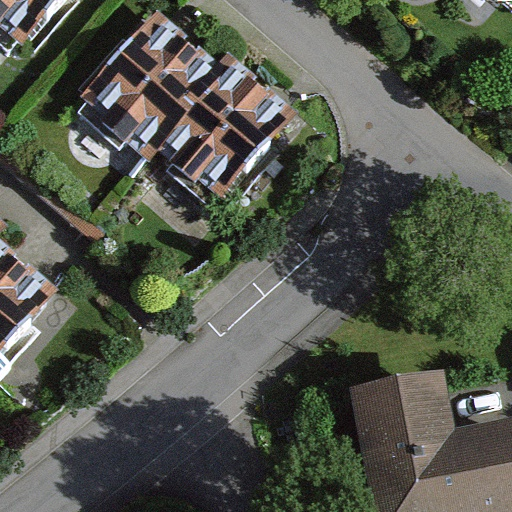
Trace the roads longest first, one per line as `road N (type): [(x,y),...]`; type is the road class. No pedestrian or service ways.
road 1 (residential): [(451,161),(181,395)]
road 2 (residential): [(270,0),(451,161)]
road 3 (residential): [(181,395),(29,511)]
road 4 (residential): [(181,395),(242,511)]
